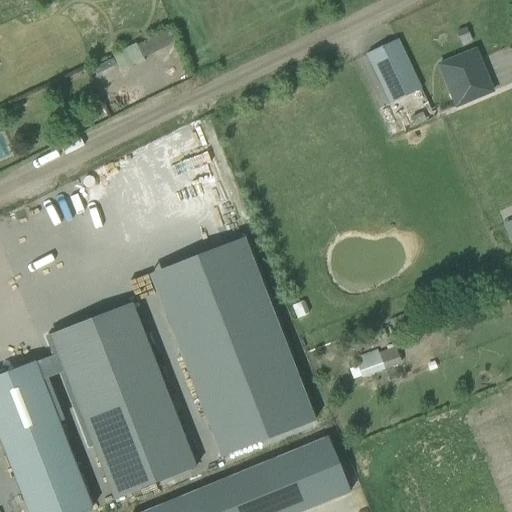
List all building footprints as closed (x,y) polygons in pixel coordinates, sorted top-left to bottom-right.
[(168,30),(136,46),(143,59),(175,43),(168,30)] [(390,104),(420,90),(405,59),(406,59),(397,41),(367,55),(376,73),(375,73),(390,104)] [(476,50),(439,65),(457,107),(493,92),(476,50)] [(508,243),(511,241),(511,218),(501,222),(508,243)] [(304,301),(292,306),(297,319),(310,314),(304,301)] [(134,303),(48,331),(104,500),(189,472),(134,303)] [(371,318),(362,320),(364,327),(373,325),(371,318)] [(384,330),(365,337),(369,346),(387,340),(384,330)] [(377,349),(354,358),(361,377),(380,370),(382,370),(384,369),(384,370),(400,364),(394,348),(379,354),(377,349)] [(35,362),(0,375),(0,440),(7,459),(27,511),(84,511),(92,509),(64,437),(35,362)] [(301,511),(350,492),(327,438),(146,511),(301,511)]
